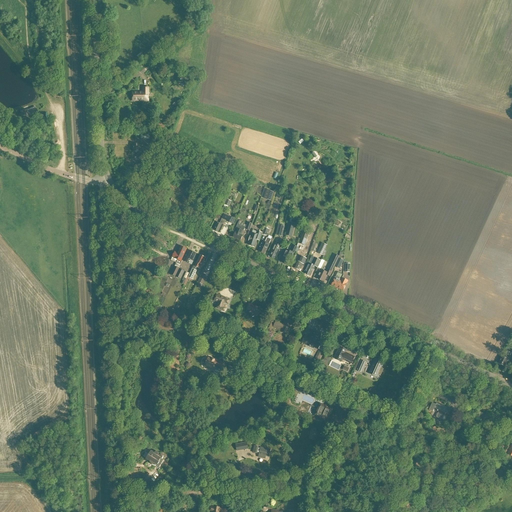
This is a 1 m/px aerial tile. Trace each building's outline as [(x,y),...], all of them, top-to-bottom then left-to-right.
[(148,100),(148,89),(142,89),(142,94),(132,94),(132,102),(142,102),(142,100),(148,100)] [(27,110),(20,111),(20,116),(29,115),(37,112),(35,107),(27,110)] [(267,190),(264,198),(271,201),(274,193),(267,190)] [(220,232),(225,222),(225,221),(229,222),(231,218),(224,215),(221,221),(220,223),(218,223),(218,224),(217,224),(216,225),(217,226),(215,230),(216,231),(217,232),(218,232),(220,232)] [(246,233),(243,231),(245,228),(238,224),(238,223),(236,228),(237,229),(235,233),(235,232),(233,237),(241,241),(243,237),(244,237),(246,233)] [(296,225),(291,224),(289,223),(286,236),(292,237),(296,225)] [(279,225),(276,235),(282,237),(285,227),(279,225)] [(304,231),(299,244),(305,246),(310,233),(304,231)] [(255,242),(256,240),(259,241),(262,233),(258,232),(257,236),(253,234),(251,238),(250,238),(249,241),(250,241),(248,245),(254,247),(256,242),(255,242)] [(267,238),(265,242),(264,241),(263,244),(262,243),(260,247),(261,248),(259,252),(265,254),(270,244),(269,244),(271,240),(267,238)] [(322,243),(317,253),(322,255),(323,254),(325,250),(327,245),(322,243)] [(277,255),(280,247),(274,244),(270,253),(271,253),(269,257),(273,259),(276,254),(277,255)] [(286,249),(285,252),(282,258),(283,258),(281,262),(284,264),(285,265),(286,264),(286,265),(288,261),(289,261),(293,253),(294,254),(298,247),(294,245),(290,252),(286,249)] [(181,246),(177,254),(174,252),(172,257),(178,260),(177,263),(181,265),(182,261),(187,249),(181,246)] [(194,261),(197,254),(191,251),(186,262),(190,264),(192,260),(194,261)] [(339,258),(335,267),(340,269),(344,260),(341,259),(342,253),(340,252),(339,257),(339,258)] [(200,255),(195,266),(193,265),(188,277),(187,276),(186,280),(187,280),(187,279),(189,280),(190,279),(192,280),(198,267),(199,268),(201,264),(202,265),(206,258),(200,255)] [(300,256),(299,257),(297,261),(296,261),(295,261),(295,262),(295,263),(293,268),(299,271),(302,264),(304,265),(307,259),(300,256)] [(320,270),(316,279),(324,282),(327,276),(330,277),(333,271),(339,256),(338,256),(337,258),(334,256),(328,269),(327,272),(321,269),(320,270)] [(321,261),(318,260),(314,258),(311,265),(309,264),(308,267),(307,267),(306,268),(307,269),(305,273),(310,276),(315,266),(318,267),(321,261)] [(215,279),(215,277),(216,277),(221,267),(219,266),(220,265),(216,263),(215,264),(214,264),(209,274),(211,275),(210,277),(215,279)] [(170,274),(176,277),(180,269),(175,266),(170,274)] [(185,271),(180,269),(176,277),(180,279),(185,271)] [(197,282),(203,285),(207,275),(202,273),(197,282)] [(336,276),(331,286),(337,289),(340,281),(339,281),(340,278),(337,276),(336,276)] [(340,281),(337,289),(343,291),(348,281),(343,279),(342,282),(340,281)] [(233,284),(232,288),(232,290),(234,291),(236,290),(236,292),(238,293),(240,292),(240,294),(242,295),(244,294),(245,290),(245,287),(243,286),(241,288),(241,285),(239,284),(238,286),(238,284),(235,283),(233,284)] [(249,291),(243,303),(246,304),(249,298),(252,300),(255,294),(249,291)] [(219,303),(217,306),(216,308),(225,312),(226,308),(223,306),(225,302),(228,304),(229,301),(217,295),(214,300),(219,303)] [(261,309),(260,308),(255,306),(254,307),(247,303),(245,309),(249,311),(249,312),(256,316),(257,315),(258,315),(261,309)] [(275,322),(273,327),(287,334),(292,322),(286,319),(283,325),(276,321),(275,322)] [(314,350),(321,336),(311,331),(304,346),(314,350)] [(341,362),(342,359),(345,360),(345,361),(351,364),(355,357),(345,352),(347,350),(340,347),(334,359),(341,362)] [(319,351),(313,362),(316,363),(317,362),(318,363),(323,353),(319,351)] [(508,360),(511,353),(510,353),(507,351),(504,358),(502,357),(499,364),(504,367),(507,362),(509,360),(508,360)] [(222,368),(225,362),(221,360),(220,363),(214,360),(215,359),(212,358),(211,359),(208,358),(207,360),(205,359),(203,363),(206,364),(205,365),(207,366),(207,367),(210,368),(210,367),(214,369),(216,365),(218,366),(222,368)] [(375,359),(368,373),(377,377),(379,373),(381,374),(383,370),(381,369),(383,363),(375,359)] [(361,373),(366,362),(361,360),(360,361),(359,361),(355,369),(356,370),(361,373)] [(235,369),(230,366),(227,372),(232,374),(235,369)] [(405,384),(402,389),(408,393),(411,388),(405,384)] [(437,410),(438,413),(453,420),(456,414),(453,413),(453,411),(450,410),(450,409),(436,404),(436,405),(432,403),(429,411),(433,412),(434,409),(437,410)] [(321,404),(316,415),(319,416),(319,417),(328,421),(330,416),(333,409),(326,406),(321,404)] [(491,424),(494,419),(480,412),(478,417),(480,418),(480,420),(482,419),(491,424)] [(315,441),(318,433),(314,432),(315,429),(312,428),(310,434),(311,434),(310,439),(315,441)] [(248,449),(247,442),(235,444),(237,451),(248,449)] [(253,453),(260,454),(259,456),(260,458),(264,459),(266,458),(266,456),(269,457),(271,450),(261,448),(261,449),(258,448),(259,447),(255,446),(253,453)] [(155,452),(155,453),(154,454),(153,453),(153,454),(150,452),(146,458),(150,461),(149,462),(150,462),(150,463),(151,464),(152,465),(153,465),(154,465),(155,465),(159,467),(164,460),(162,459),(163,457),(163,456),(163,455),(162,455),(162,454),(161,454),(160,454),(160,455),(159,456),(158,455),(158,454),(158,453),(158,452),(157,452),(156,452),(155,452)]
